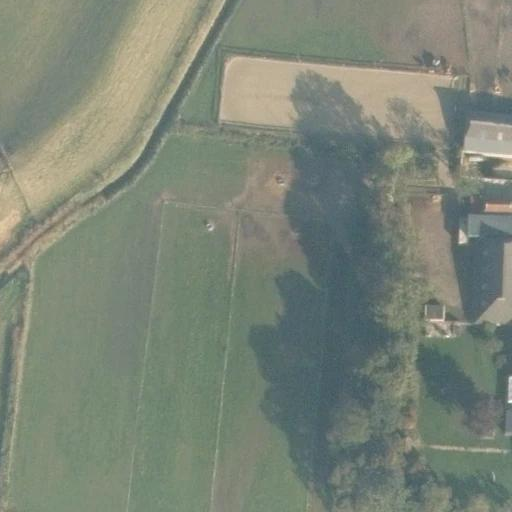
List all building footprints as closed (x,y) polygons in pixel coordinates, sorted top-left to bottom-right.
[(242,75),(267,73),(266,63),(241,65),(242,75)] [(511,158),(511,120),(468,115),(464,153),(511,158)] [(511,223),(511,202),(482,202),(481,222),(511,223)] [(486,224),(470,225),(470,242),(487,241),(486,224)] [(511,243),(477,242),(474,325),(511,326),(511,243)] [(426,309),(425,324),(444,324),(444,309),(426,309)] [(429,325),(430,339),(455,337),(455,324),(429,325)] [(409,440),(407,439),(403,440),(400,443),(399,450),(400,452),(401,453),(404,453),(407,454),(409,453),(411,449),(412,446),(411,442),(409,440)]
